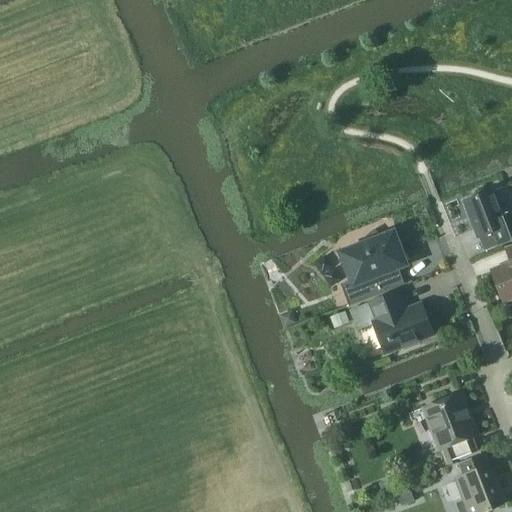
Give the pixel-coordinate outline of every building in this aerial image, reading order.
[(497,246),(511,239),(511,214),(504,218),(494,191),(465,202),(479,237),(492,233),(497,246)] [(382,238),(375,229),(339,260),(349,273),(352,280),(341,284),(350,307),(406,285),(394,256),(402,253),(394,233),(382,238)] [(511,263),(492,271),(504,302),(511,299),(511,263)] [(418,341),(433,335),(422,305),(403,312),(401,308),(403,307),(397,293),(372,303),(379,322),(374,323),(386,353),(403,347),(404,350),(419,345),(418,341)] [(477,452),(472,438),(478,436),(462,394),(424,408),(441,451),(443,450),(448,463),(477,452)] [(489,511),(493,510),(491,505),(503,501),(485,454),(459,464),(463,475),(455,478),(464,502),(458,504),(460,511),(489,511)]
